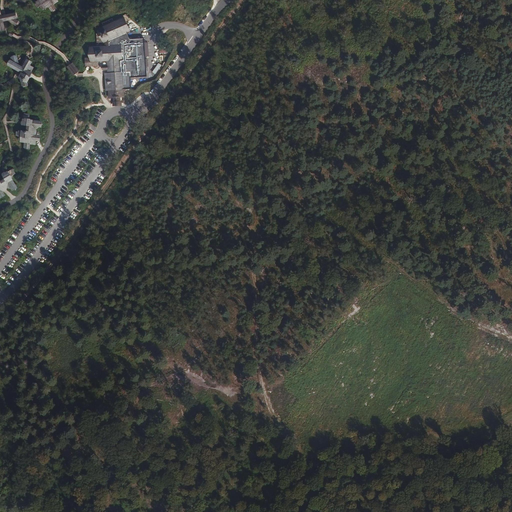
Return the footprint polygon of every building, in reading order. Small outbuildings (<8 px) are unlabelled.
[(49,0),(48,1),(46,0),(39,0),(37,2),(37,3),(40,7),(41,6),(46,3),(49,7),(52,11),(56,8),(54,5),(51,1),(53,0),(49,0)] [(11,16),(15,19),(17,19),(17,18),(19,18),(18,13),(16,13),(6,15),(4,16),(2,17),(1,11),(0,11),(0,21),(3,21),(4,21),(6,21),(7,20),(11,16)] [(11,16),(7,20),(15,26),(16,26),(19,21),(15,19),(11,16)] [(149,66),(148,60),(146,60),(146,46),(147,46),(147,43),(145,43),(145,39),(133,40),(131,40),(130,38),(128,33),(131,32),(130,29),(131,28),(130,26),(129,26),(125,18),(98,30),(104,43),(107,43),(107,47),(90,48),(90,59),(91,62),(98,62),(108,61),(108,66),(108,70),(108,74),(106,74),(107,91),(109,90),(110,98),(114,98),(121,97),(125,97),(124,78),(148,77),(147,67),(149,66)] [(20,66),(17,57),(12,58),(13,61),(15,67),(20,66)] [(28,81),(22,82),(23,86),(24,88),(29,86),(28,84),(29,84),(28,83),(31,82),(30,78),(32,73),(31,73),(23,68),(22,67),(20,66),(15,67),(13,61),(12,61),(10,60),(7,65),(9,65),(9,66),(19,71),(21,72),(18,77),(20,78),(21,79),(21,77),(26,75),(28,81)] [(23,68),(31,73),(34,68),(31,66),(26,63),(23,68)] [(77,74),(78,72),(72,64),(71,65),(69,66),(75,75),(77,74)] [(25,116),(23,118),(24,120),(29,126),(34,123),(33,122),(30,118),(27,114),(25,116)] [(32,135),(37,135),(37,131),(36,130),(32,126),(38,121),(33,121),(33,122),(34,123),(29,126),(24,120),(24,123),(24,125),(25,125),(28,129),(28,132),(29,132),(29,137),(31,138),(32,135)] [(38,121),(32,126),(36,130),(40,127),(42,125),(43,124),(42,123),(41,121),(40,120),(38,121)] [(29,137),(29,132),(28,132),(20,131),(19,132),(19,136),(20,137),(26,137),(25,143),(25,148),(30,148),(31,144),(31,140),(37,141),(37,135),(32,135),(31,138),(29,137)] [(8,172),(6,180),(12,181),(12,180),(13,176),(14,171),(12,170),(9,169),(8,172)] [(0,187),(1,187),(4,191),(7,189),(7,188),(8,182),(16,184),(13,180),(12,180),(12,181),(6,180),(8,172),(6,174),(4,175),(5,177),(3,181),(1,183),(2,183),(0,184),(0,187)]
